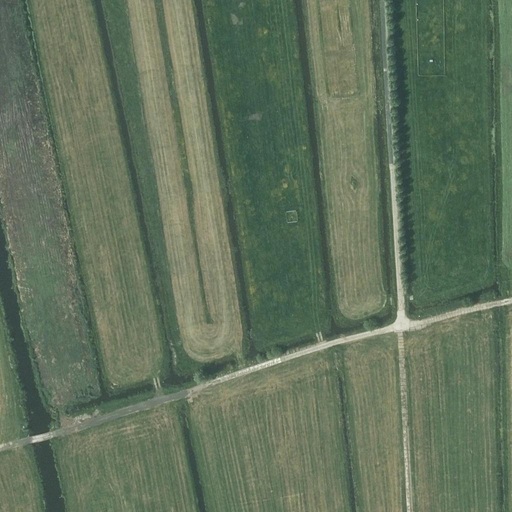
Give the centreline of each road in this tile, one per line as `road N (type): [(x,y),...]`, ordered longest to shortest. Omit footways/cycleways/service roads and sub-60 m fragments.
road 1 (track): [(191,389),(399,324),(381,0)]
road 2 (track): [(18,441),(191,389),(214,511)]
road 3 (track): [(399,324),(410,511)]
